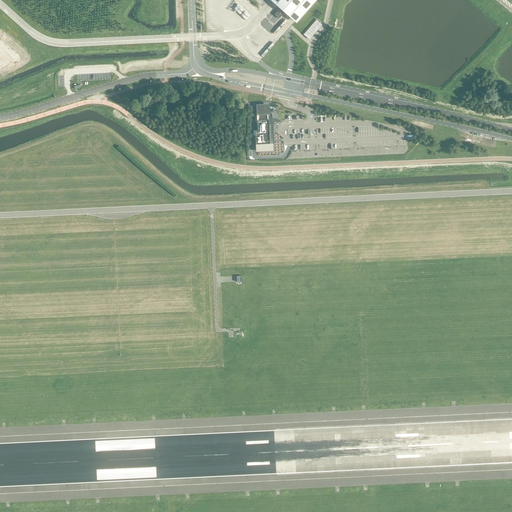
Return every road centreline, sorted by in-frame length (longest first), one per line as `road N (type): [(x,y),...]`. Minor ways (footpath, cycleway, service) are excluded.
road 1 (tertiary): [(511,129),(289,80)]
road 2 (tertiary): [(289,92),(511,140)]
road 3 (unclassified): [(0,118),(197,66)]
